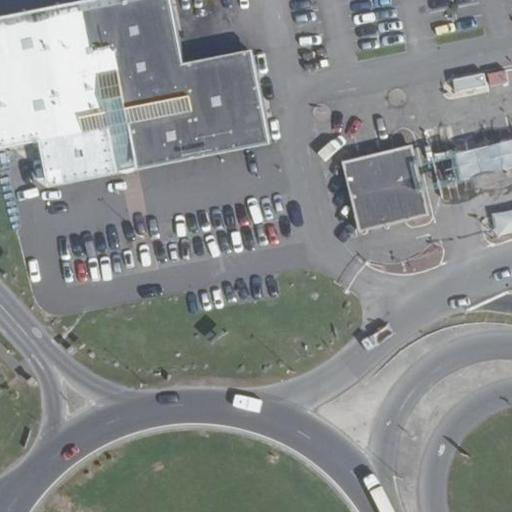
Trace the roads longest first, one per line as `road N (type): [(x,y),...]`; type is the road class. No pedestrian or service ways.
road 1 (primary): [(374,511),(339,466),(261,419),(204,408),(146,412)]
road 2 (primary): [(430,511),(425,491),(438,440),(471,406),(511,393)]
